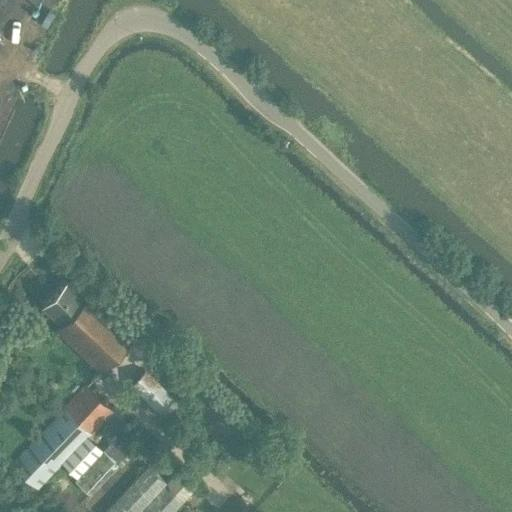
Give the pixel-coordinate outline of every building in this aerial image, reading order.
[(99,373),(131,340),(69,280),(43,307),(61,324),(55,330),(99,373)] [(145,371),(132,385),(166,419),(180,405),(145,371)] [(102,449),(89,437),(114,411),(87,385),(11,463),(38,489),(61,465),(76,478),(102,449)] [(117,433),(102,449),(119,465),(120,465),(135,449),(117,433)] [(103,450),(75,481),(92,497),(120,465),(119,465),(103,450)] [(105,511),(172,511),(184,500),(149,466),(105,511)]
